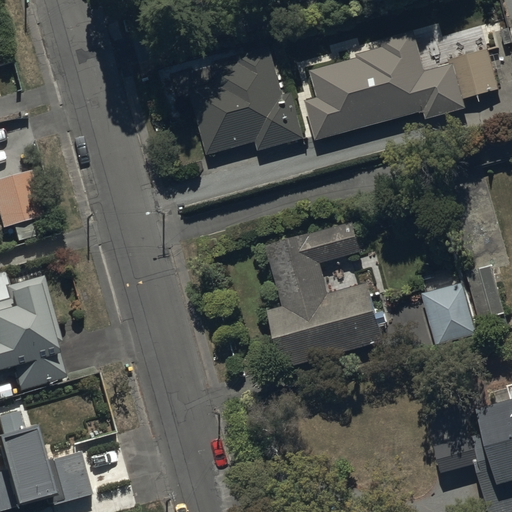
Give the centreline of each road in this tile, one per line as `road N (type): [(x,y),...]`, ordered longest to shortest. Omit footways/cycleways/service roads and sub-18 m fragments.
road 1 (residential): [(125,211),(511,106)]
road 2 (residential): [(125,211),(208,511)]
road 3 (residential): [(66,0),(125,211)]
